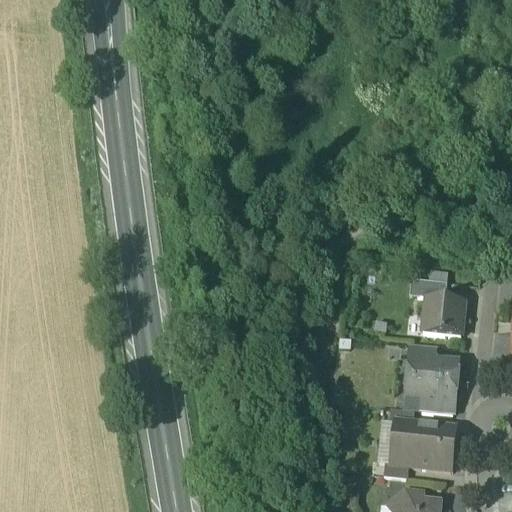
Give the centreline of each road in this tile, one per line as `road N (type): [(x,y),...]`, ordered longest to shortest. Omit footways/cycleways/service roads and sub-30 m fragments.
road 1 (primary): [(101,0),(136,313),(173,511)]
road 2 (residential): [(489,410),(479,399),(492,267)]
